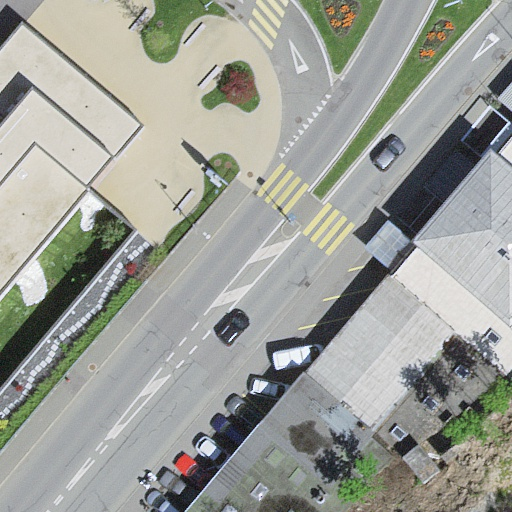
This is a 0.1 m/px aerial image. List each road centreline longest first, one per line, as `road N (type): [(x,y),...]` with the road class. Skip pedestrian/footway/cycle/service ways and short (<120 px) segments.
road 1 (tertiary): [(52,511),(325,230),(511,21)]
road 2 (tertiary): [(319,133),(49,511)]
road 3 (tertiary): [(405,0),(384,52),(319,133)]
road 4 (unclassified): [(273,0),(311,73),(319,133)]
